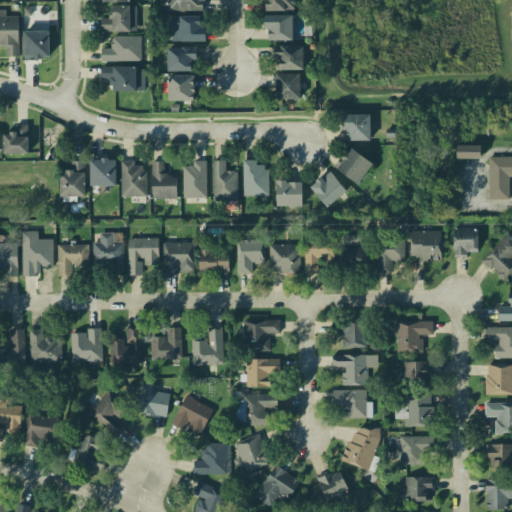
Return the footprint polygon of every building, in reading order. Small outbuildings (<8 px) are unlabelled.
[(200,0),(201,11),(158,12),(157,0),(200,0)] [(261,0),(291,0),(291,9),(261,10),(261,0)] [(109,5),(136,5),(136,31),(99,31),(98,18),(109,18),(109,5)] [(21,6),(29,6),(30,15),(22,16),(21,6)] [(0,9),(4,9),(4,15),(17,15),(18,56),(4,56),(4,44),(0,44),(0,9)] [(261,15),(290,14),(290,39),(266,39),(266,28),(261,29),(261,15)] [(170,17),(200,16),(201,39),(170,40),(170,17)] [(20,30),(46,29),(47,55),(39,55),(39,59),(22,60),(22,56),(20,56),(20,30)] [(112,36),(140,36),(140,60),(99,61),(99,47),(112,47),(112,36)] [(271,46),(300,46),(300,69),(277,70),(277,58),(271,58),(271,46)] [(164,47),(194,47),(195,58),(187,59),(187,69),(165,69),(164,47)] [(98,66),(133,66),(133,90),(110,90),(110,78),(98,78),(98,66)] [(272,74),(298,73),(299,97),(273,97),(272,74)] [(165,75),(190,74),(191,99),(165,99),(165,75)] [(341,114),(367,114),(367,139),(344,139),(343,129),(338,129),(338,123),(341,123),(341,114)] [(0,134),(6,133),(6,131),(14,131),(13,124),(25,123),(26,152),(0,153),(0,134)] [(385,129),(395,128),(396,136),(386,137),(385,129)] [(455,145),(480,145),(480,158),(455,158),(455,145)] [(332,165),(343,152),(345,153),(349,148),(369,164),(355,182),(332,165)] [(86,157),(112,156),(113,185),(87,185),(86,157)] [(487,157),(511,156),(511,175),(508,176),(508,199),(487,199),(487,157)] [(56,172),(62,172),(62,169),(70,169),(69,160),(83,160),(83,195),(56,195),(56,172)] [(119,160),(133,160),(133,165),(141,165),(141,170),(145,170),(145,196),(120,196),(119,160)] [(182,165),(192,165),(192,161),(205,160),(206,197),(182,197),(182,165)] [(212,160),(225,160),(225,170),(234,170),(234,172),(237,172),(237,200),(212,200),(212,160)] [(242,160),(254,160),(255,164),(263,164),(263,169),(267,169),(268,195),(242,195),(242,160)] [(150,161),(163,161),(163,172),(167,172),(167,175),(171,174),(171,177),(176,177),(177,197),(151,197),(150,161)] [(308,186),(313,182),(312,181),(318,176),(320,178),(329,171),(344,190),(324,206),(308,186)] [(274,180),(284,179),(284,182),(300,182),(300,205),(274,205),(274,180)] [(453,227),(478,227),(478,250),(467,250),(467,256),(452,256),(453,227)] [(409,230),(440,230),(441,260),(422,260),(422,256),(410,256),(409,230)] [(92,242),(99,242),(99,232),(112,232),(112,241),(122,241),(123,274),(111,274),(111,263),(92,264),(92,242)] [(480,260),(507,232),(511,236),(511,256),(510,258),(511,259),(511,269),(502,280),(495,273),(496,272),(492,268),(490,269),(480,260)] [(126,238),(158,237),(159,264),(142,264),(142,274),(127,274),(126,238)] [(303,237),(335,238),(335,263),(321,263),(321,272),(303,272),(303,237)] [(374,239),(404,238),(405,263),(392,263),(392,270),(375,270),(374,239)] [(21,239),(52,239),(53,265),(37,266),(37,274),(21,275),(21,239)] [(234,241),(263,240),(264,263),(250,264),(251,272),(235,273),(234,241)] [(162,242),(193,241),(194,270),(178,271),(178,275),(163,275),(162,242)] [(198,241),(228,241),(228,272),(198,273),(198,241)] [(0,243),(16,243),(16,276),(4,276),(4,268),(0,268),(0,243)] [(268,244),(299,243),(300,273),(280,274),(280,269),(268,270),(268,244)] [(337,244),(362,243),(363,263),(342,264),(342,259),(338,260),(337,244)] [(57,244),(87,244),(87,266),(72,266),(72,274),(57,275),(57,244)] [(508,293),(511,293),(511,321),(498,321),(497,306),(508,306),(508,293)] [(242,319),(278,318),(278,332),(265,332),(265,336),(269,336),(269,350),(243,351),(242,319)] [(335,319),(369,319),(369,343),(365,343),(365,347),(341,347),(341,334),(335,334),(335,319)] [(396,321),(431,320),(431,334),(421,335),(421,351),(396,351),(396,321)] [(108,339),(125,338),(124,327),(138,326),(140,364),(110,366),(108,339)] [(191,339),(208,338),(207,327),(220,326),(222,363),(192,364),(191,339)] [(69,332),(85,331),(85,329),(100,327),(102,360),(71,362),(69,332)] [(149,336),(166,335),(165,327),(179,327),(181,358),(150,360),(149,336)] [(484,327),(511,327),(511,357),(494,357),(494,344),(497,344),(497,339),(484,339),(484,327)] [(0,339),(9,339),(8,329),(22,328),(25,366),(12,367),(12,361),(0,361),(0,339)] [(28,329),(43,328),(43,336),(60,335),(61,360),(30,363),(28,329)] [(331,354),(366,354),(366,384),(341,384),(341,372),(344,372),(345,367),(331,367),(331,354)] [(244,358),(278,358),(279,374),(266,374),(266,386),(245,386),(244,358)] [(403,362),(430,361),(430,376),(424,376),(424,392),(430,392),(430,405),(433,405),(434,426),(403,426),(403,394),(410,394),(410,379),(403,379),(403,362)] [(487,364),(511,363),(511,393),(484,394),(484,375),(487,375),(487,364)] [(141,380),(154,383),(153,390),(170,393),(166,416),(136,411),(141,380)] [(87,413),(107,389),(122,402),(111,415),(125,427),(116,437),(87,413)] [(331,390),(365,390),(365,401),(372,401),(372,417),(342,417),(342,406),(331,406),(331,390)] [(242,394),(276,393),(276,406),(263,406),(264,424),(243,424),(242,394)] [(185,394),(212,409),(198,435),(185,428),(184,429),(170,422),(185,394)] [(0,395),(9,396),(8,405),(20,406),(17,434),(2,432),(1,441),(0,440),(0,395)] [(483,403),(511,402),(511,434),(494,435),(494,417),(483,417),(483,403)] [(26,413),(53,418),(49,443),(35,441),(34,447),(20,444),(26,413)] [(72,415),(83,418),(80,428),(70,425),(72,415)] [(341,461),(346,442),(350,443),(352,433),(356,433),(358,425),(379,431),(377,438),(370,468),(341,461)] [(80,433),(99,438),(94,454),(106,458),(102,473),(71,463),(80,433)] [(233,443),(258,433),(270,461),(244,471),(242,465),(236,468),(233,460),(239,457),(233,443)] [(399,436),(432,435),(433,453),(420,453),(421,464),(399,464),(399,436)] [(204,443),(228,442),(229,473),(192,474),(191,459),(200,459),(200,450),(202,450),(204,450),(204,443)] [(483,443),(511,443),(511,468),(490,468),(490,460),(483,460),(483,443)] [(253,496),(274,464),(300,481),(287,500),(278,494),(270,507),(253,496)] [(316,478),(330,470),(332,474),(339,471),(349,491),(328,502),(316,478)] [(404,477),(433,477),(433,489),(428,489),(428,501),(405,501),(406,494),(398,494),(398,487),(404,487),(404,477)] [(485,480),(511,479),(511,497),(506,497),(506,507),(485,508),(485,480)] [(196,481),(225,492),(217,511),(194,511),(192,511),(196,500),(203,503),(205,498),(192,492),(196,481)] [(13,511),(16,503),(28,506),(26,511),(13,511)]
